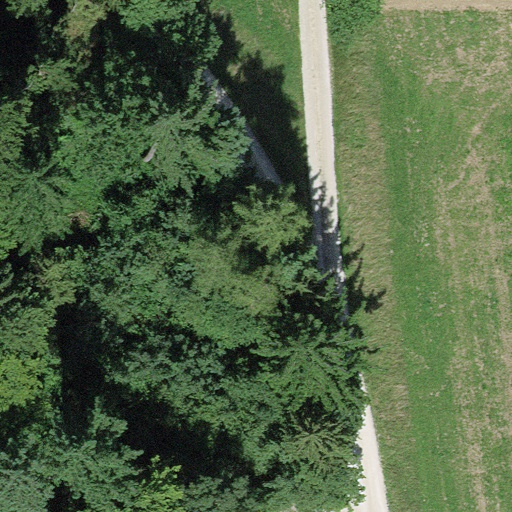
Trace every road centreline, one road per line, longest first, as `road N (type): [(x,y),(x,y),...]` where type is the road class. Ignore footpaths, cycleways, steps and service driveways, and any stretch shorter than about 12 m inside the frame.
road 1 (track): [(369,511),(340,346),(316,0)]
road 2 (track): [(340,346),(274,190),(135,0)]
